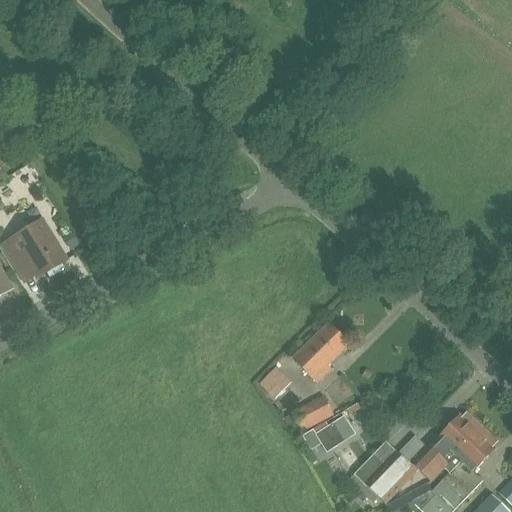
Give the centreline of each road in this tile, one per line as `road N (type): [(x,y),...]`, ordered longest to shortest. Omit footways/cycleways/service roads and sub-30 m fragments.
road 1 (residential): [(0,340),(287,181)]
road 2 (unclassified): [(511,387),(287,181)]
road 3 (unclassified): [(287,181),(88,0)]
